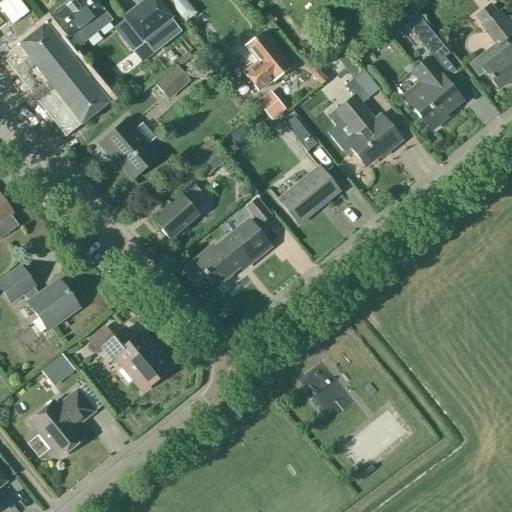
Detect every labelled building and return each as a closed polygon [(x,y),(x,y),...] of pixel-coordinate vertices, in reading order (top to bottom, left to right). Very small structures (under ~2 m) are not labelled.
[(52,19),(45,24),(57,40),(64,34),(66,37),(62,41),(71,52),(110,20),(94,0),(74,0),(51,18),(52,19)] [(158,0),(139,0),(120,16),(133,33),(124,40),(141,61),(151,53),(141,41),(171,16),(158,0)] [(496,14),(490,6),(477,16),(483,24),(481,26),(495,44),(469,64),(478,76),(483,72),(497,89),(511,77),(511,51),(509,47),(508,47),(503,41),(511,33),(511,29),(498,12),(496,14)] [(443,46),(414,11),(401,21),(429,55),(410,71),(422,86),(405,100),(429,129),(431,127),(433,129),(445,120),(443,117),(462,101),(445,82),(456,73),(437,50),(443,46)] [(88,78),(57,40),(45,24),(44,23),(17,46),(20,49),(5,61),(31,94),(30,95),(36,103),(37,102),(64,137),(80,125),(107,103),(88,78)] [(258,92),(272,81),(288,68),(261,34),(245,47),(257,62),(243,73),(258,92)] [(339,53),(349,71),(360,65),(351,47),(339,53)] [(310,63),(305,67),(320,84),(325,80),(310,63)] [(155,86),(167,99),(188,80),(176,67),(155,86)] [(361,91),(353,97),(336,111),(356,135),(345,143),(364,167),(378,156),(376,154),(382,149),(385,153),(400,140),(380,115),(373,121),(359,104),(367,98),(378,89),(362,70),(352,79),(361,91)] [(255,101),(270,119),(283,108),(268,91),(255,101)] [(293,116),(283,124),(306,151),(316,143),(293,116)] [(125,121),(99,143),(131,179),(157,157),(125,121)] [(216,144),(191,165),(202,178),(227,156),(216,144)] [(318,168),(278,200),(297,224),(338,191),(318,168)] [(194,186),(181,197),(179,195),(151,220),(169,240),(197,215),(190,207),(203,196),(194,186)] [(256,199),(245,209),(259,225),(270,216),(256,199)] [(7,212),(0,201),(0,239),(17,226),(7,212)] [(202,273),(202,274),(213,288),(243,262),(246,266),(269,247),(248,221),(215,248),(213,246),(212,247),(193,262),(202,273)] [(38,295),(33,287),(34,287),(20,267),(0,281),(0,289),(10,303),(22,295),(28,303),(27,303),(37,318),(41,315),(50,328),(78,308),(65,292),(57,282),(38,295)] [(152,377),(167,365),(142,334),(135,339),(123,325),(108,338),(99,328),(86,340),(97,353),(100,351),(109,361),(114,356),(123,368),(118,371),(128,383),(133,379),(142,390),(155,380),(152,377)] [(38,369),(51,386),(73,369),(60,352),(38,369)] [(76,391),(57,407),(53,402),(28,422),(40,437),(39,440),(45,447),(48,446),(58,459),(83,439),(74,428),(94,412),(76,391)]
